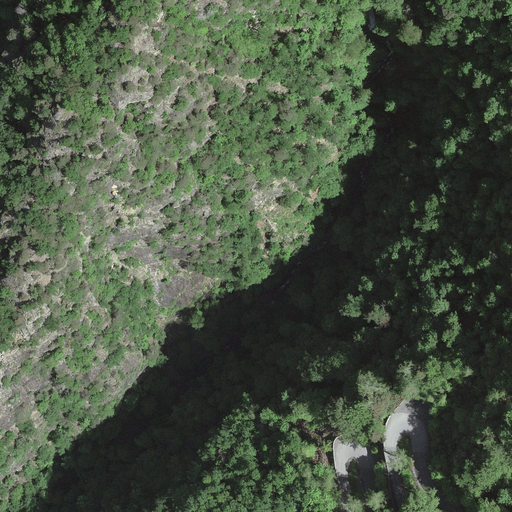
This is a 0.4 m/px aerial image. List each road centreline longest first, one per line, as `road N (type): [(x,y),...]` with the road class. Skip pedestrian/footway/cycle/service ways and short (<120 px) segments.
road 1 (tertiary): [(451,511),(424,483),(409,429),(393,443),(407,511)]
road 2 (tertiary): [(375,511),(356,453),(344,463),(349,511)]
